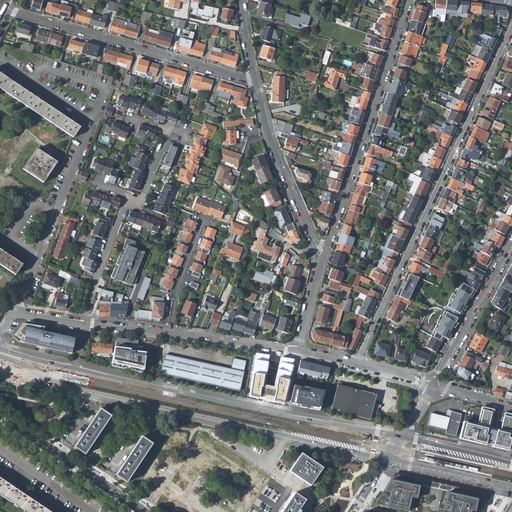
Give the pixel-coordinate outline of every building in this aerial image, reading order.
[(32,0),(31,7),(40,9),(43,0),(41,0),(32,0)] [(167,0),(166,8),(177,10),(178,6),(177,5),(177,3),(178,4),(179,1),(184,1),(183,0),(167,0)] [(384,0),(382,4),(395,8),(397,0),(387,0),(387,1),(384,0)] [(433,10),(432,15),(435,15),(436,11),(441,12),(441,15),(444,16),(445,14),(445,10),(446,0),(445,0),(435,0),(435,8),(436,8),(436,9),(433,9),(433,10)] [(446,0),(445,10),(456,12),(456,10),(457,4),(457,1),(446,0)] [(198,3),(192,2),(191,2),(189,10),(197,11),(196,15),(212,19),(213,15),(218,16),(219,9),(204,6),(203,10),(199,9),(198,7),(199,3),(198,3)] [(260,2),(256,15),(267,19),(271,5),(260,2)] [(455,15),(455,16),(462,17),(462,13),(468,14),(468,12),(469,3),(459,2),(458,4),(457,4),(456,10),(456,12),(455,15)] [(48,3),(46,11),(57,15),(60,6),(48,3)] [(471,3),(471,9),(476,9),(475,14),(480,14),(481,5),(471,3)] [(355,4),(352,15),(358,17),(359,14),(358,14),(360,6),(355,4)] [(60,6),(57,15),(72,19),(75,9),(60,5),(60,6)] [(416,10),(412,20),(418,22),(426,25),(432,27),(432,24),(432,20),(426,18),(425,21),(423,21),(428,8),(417,5),(416,10)] [(480,14),(480,16),(486,16),(487,15),(492,16),(494,6),(481,5),(480,14)] [(492,16),(491,24),(496,27),(499,21),(498,20),(499,14),(507,16),(509,13),(503,7),(494,6),(492,16)] [(223,8),(221,19),(229,21),(229,20),(231,20),(233,10),(223,8)] [(383,8),(381,13),(386,15),(396,18),(398,11),(390,8),(389,10),(383,8)] [(78,10),(75,20),(89,24),(92,14),(78,10)] [(92,14),(89,24),(104,28),(108,14),(104,13),(103,17),(92,14)] [(285,21),(292,22),(294,15),(287,14),(285,21)] [(350,23),(348,28),(354,30),(358,17),(352,15),(350,23)] [(379,19),(378,24),(382,25),(392,29),(396,18),(386,15),(384,20),(379,19)] [(114,19),(110,31),(123,34),(125,26),(116,23),(117,20),(114,19)] [(337,19),(335,23),(348,28),(350,23),(337,19)] [(412,22),(408,32),(422,36),(426,25),(418,22),(417,24),(412,22)] [(19,23),(16,32),(28,36),(30,27),(19,23)] [(491,24),(490,38),(497,41),(502,29),(496,27),(491,24)] [(125,26),(123,34),(136,38),(139,26),(136,25),(135,29),(125,26)] [(380,31),(379,35),(380,37),(388,40),(392,29),(382,25),(380,31)] [(264,27),(260,41),(270,43),(271,37),(278,39),(280,32),(264,27)] [(146,28),(143,40),(155,44),(158,35),(148,32),(149,29),(146,28)] [(39,29),(36,40),(47,43),(48,43),(50,33),(39,29)] [(178,41),(175,49),(188,53),(191,45),(192,40),(195,32),(189,30),(187,36),(181,34),(179,41),(178,41)] [(408,32),(405,42),(411,44),(411,46),(417,48),(420,49),(424,37),(422,36),(408,32)] [(50,33),(48,43),(60,47),(63,37),(50,33)] [(479,43),(478,46),(482,47),(492,52),(497,41),(490,38),(483,34),(481,37),(487,40),(485,46),(479,43)] [(158,35),(155,44),(169,48),(172,36),(169,35),(168,38),(158,35)] [(371,36),(369,40),(374,42),(372,47),(384,52),(387,43),(382,41),(379,41),(379,42),(377,42),(377,38),(371,36)] [(71,40),(68,48),(81,52),(84,44),(71,40)] [(191,45),(188,53),(201,57),(205,46),(197,43),(197,42),(192,40),(191,45)] [(81,52),(81,53),(96,58),(99,47),(84,43),(84,44),(81,52)] [(404,44),(401,53),(410,56),(410,59),(412,60),(414,60),(417,48),(411,46),(404,44)] [(442,49),(440,56),(444,57),(448,46),(446,45),(443,44),(441,48),(442,49)] [(365,45),(364,48),(370,50),(369,53),(373,54),(373,52),(383,56),(384,52),(372,47),(365,45)] [(212,47),(208,59),(221,63),(224,54),(214,52),(215,48),(212,47)] [(262,47),(259,58),(266,60),(266,62),(270,63),(272,57),(274,50),(262,47)] [(473,52),(471,56),(486,64),(492,52),(482,47),(478,54),(473,52)] [(107,50),(103,61),(106,62),(107,59),(117,62),(120,53),(107,50)] [(326,50),(322,63),(327,64),(330,52),(326,50)] [(120,53),(117,62),(127,65),(126,68),(129,69),(132,57),(120,53)] [(224,54),(221,63),(234,67),(238,55),(235,54),(234,58),(224,54)] [(373,55),(369,66),(377,69),(378,66),(379,67),(382,58),(373,55)] [(401,56),(397,68),(404,70),(406,66),(410,68),(412,60),(410,59),(401,56)] [(469,56),(468,59),(475,62),(479,64),(476,71),(481,74),(486,64),(471,56),(469,56)] [(139,59),(136,71),(139,72),(140,69),(146,70),(149,62),(139,59)] [(511,61),(506,59),(502,69),(508,72),(511,74),(511,72),(511,61)] [(149,62),(146,70),(153,73),(152,76),(155,77),(159,65),(149,62)] [(98,64),(95,72),(101,74),(103,66),(98,64)] [(364,64),(359,77),(360,77),(373,81),(377,69),(369,66),(364,64)] [(166,67),(163,79),(166,80),(167,77),(173,78),(176,70),(166,67)] [(325,80),(323,87),(334,91),(339,77),(345,79),(347,72),(332,67),(327,81),(325,80)] [(396,69),(393,79),(394,79),(403,82),(406,74),(408,75),(409,72),(407,71),(406,72),(396,69)] [(465,75),(463,77),(466,79),(477,84),(481,74),(476,71),(471,69),(471,71),(475,73),(473,77),(468,75),(467,76),(465,75)] [(173,78),(172,84),(175,85),(175,83),(182,85),(186,73),(176,70),(173,78)] [(0,71),(0,86),(74,137),(81,127),(0,71)] [(508,72),(502,84),(511,89),(511,88),(511,73),(511,74),(508,72)] [(307,73),(305,80),(315,83),(317,75),(307,73)] [(193,75),(189,87),(199,90),(200,86),(203,77),(193,75)] [(200,86),(199,90),(209,93),(213,80),(203,77),(200,86)] [(284,78),(272,77),(272,90),(283,90),(284,78)] [(360,77),(360,79),(364,80),(361,89),(370,93),(374,82),(373,81),(360,77)] [(390,86),(388,93),(398,97),(400,97),(403,89),(406,90),(409,88),(410,84),(403,82),(394,79),(392,84),(391,87),(390,87),(390,86)] [(466,79),(461,89),(472,94),(477,84),(466,79)] [(220,82),(216,95),(220,95),(221,92),(230,95),(232,86),(220,82)] [(494,84),(490,93),(492,93),(494,94),(493,97),(507,103),(509,98),(506,96),(508,91),(494,84)] [(232,86),(230,95),(240,98),(239,101),(242,102),(246,90),(232,86)] [(449,92),(447,96),(467,105),(472,94),(461,89),(458,96),(453,93),(453,94),(449,92)] [(283,90),(272,90),(271,103),(283,103),(283,90)] [(364,92),(361,100),(367,102),(370,94),(364,92)] [(388,93),(384,104),(394,107),(395,107),(398,97),(388,93)] [(444,94),(442,97),(451,101),(450,107),(453,108),(451,111),(462,116),(467,105),(447,96),(444,94)] [(123,96),(120,106),(127,109),(128,107),(131,99),(123,96)] [(131,99),(128,107),(134,110),(135,107),(139,108),(142,101),(131,97),(131,99)] [(352,97),(350,103),(359,106),(358,111),(364,113),(367,102),(361,100),(352,97)] [(490,98),(482,115),(492,120),(500,102),(490,98)] [(142,101),(139,108),(142,110),(141,113),(148,115),(152,105),(142,101)] [(193,108),(191,112),(198,114),(200,110),(207,113),(209,105),(210,104),(205,103),(203,110),(198,108),(197,109),(194,108),(193,108)] [(384,104),(381,113),(391,117),(394,107),(384,104)] [(152,105),(148,115),(153,117),(152,119),(156,120),(160,111),(161,108),(152,105)] [(209,105),(207,113),(223,119),(224,116),(221,115),(221,114),(213,112),(215,107),(209,105)] [(415,110),(414,114),(417,115),(420,116),(420,115),(421,113),(422,111),(423,107),(420,106),(418,111),(415,110)] [(106,110),(102,119),(106,120),(108,115),(112,116),(113,113),(106,110)] [(349,119),(348,122),(350,123),(359,126),(363,114),(352,110),(350,116),(352,117),(356,118),(354,121),(351,120),(349,119)] [(160,111),(156,120),(164,123),(166,119),(176,122),(178,116),(174,114),(175,113),(169,111),(168,112),(168,114),(160,111)] [(451,111),(447,119),(458,125),(462,116),(451,111)] [(381,113),(377,125),(393,130),(395,124),(390,122),(391,117),(381,113)] [(479,117),(475,125),(487,130),(491,122),(479,117)] [(109,119),(105,129),(109,131),(111,128),(118,131),(122,122),(114,119),(113,121),(109,119)] [(291,125),(274,119),(278,132),(281,133),(289,136),(291,125)] [(496,121),(494,126),(503,129),(505,125),(496,121)] [(118,131),(118,133),(126,136),(131,126),(122,122),(118,131)] [(180,172),(177,180),(189,184),(192,176),(193,172),(196,173),(199,165),(197,164),(201,155),(202,156),(206,147),(204,147),(207,138),(211,139),(212,135),(213,136),(216,127),(204,122),(200,131),(199,130),(197,134),(194,133),(192,138),(195,139),(193,143),(195,143),(194,147),(192,146),(188,155),(187,154),(185,160),(187,160),(185,165),(187,166),(185,169),(181,168),(179,172),(180,172)] [(350,123),(346,134),(349,135),(356,137),(359,126),(350,123)] [(138,129),(136,135),(145,138),(145,137),(149,128),(140,124),(138,129)] [(223,131),(221,145),(235,144),(235,139),(234,130),(234,125),(232,125),(224,126),(223,131)] [(377,125),(374,134),(380,137),(381,134),(399,139),(401,133),(399,132),(393,130),(377,125)] [(435,126),(433,129),(451,138),(456,129),(451,126),(450,128),(447,127),(446,127),(445,129),(443,129),(442,132),(441,131),(439,129),(439,128),(435,126)] [(474,127),(470,136),(482,142),(484,143),(489,133),(474,127)] [(149,128),(145,137),(157,141),(160,134),(156,133),(157,130),(149,128)] [(431,129),(430,131),(434,133),(434,132),(436,132),(435,133),(440,135),(439,138),(444,140),(441,145),(447,148),(451,138),(433,129),(431,129)] [(281,133),(279,137),(287,139),(284,148),(293,152),(297,142),(298,142),(299,139),(289,136),(281,133)] [(349,135),(345,144),(352,146),(356,137),(349,135)] [(373,137),(371,145),(379,148),(382,140),(373,137)] [(470,138),(465,148),(474,152),(480,155),(481,152),(476,150),(477,147),(473,146),(475,141),(470,138)] [(506,141),(502,151),(505,153),(507,149),(510,143),(506,141)] [(345,144),(342,154),(349,157),(352,146),(345,144)] [(171,145),(161,170),(168,172),(178,148),(171,145)] [(371,145),(367,157),(376,160),(377,161),(378,157),(375,156),(377,152),(389,156),(392,156),(393,152),(379,148),(371,145)] [(401,146),(398,154),(404,156),(406,150),(407,148),(401,146)] [(423,149),(422,152),(424,153),(441,160),(445,151),(436,147),(433,155),(428,153),(428,151),(423,149)] [(37,148),(23,168),(43,182),(57,162),(37,148)] [(139,148),(135,159),(145,163),(147,156),(144,155),(146,151),(139,148)] [(465,148),(461,157),(470,161),(474,152),(465,148)] [(222,149),(218,160),(234,165),(233,167),(238,168),(242,156),(222,149)] [(332,150),(331,153),(340,156),(337,165),(345,168),(349,157),(342,154),(332,150)] [(424,160),(421,165),(436,172),(441,160),(424,153),(421,159),(424,160)] [(261,154),(251,159),(255,170),(266,165),(261,154)] [(131,157),(128,166),(138,170),(142,171),(145,163),(135,159),(131,157)] [(377,161),(376,160),(367,157),(363,169),(368,171),(369,168),(375,170),(376,167),(384,170),(386,164),(377,161)] [(503,157),(500,164),(507,167),(508,165),(505,163),(507,159),(506,159),(503,157)] [(94,159),(91,166),(94,167),(94,169),(100,172),(104,162),(94,159)] [(104,162),(100,172),(104,173),(105,172),(110,174),(112,168),(114,164),(105,160),(104,162)] [(460,160),(456,167),(465,171),(468,164),(460,160)] [(323,164),(322,167),(325,167),(324,169),(330,171),(328,177),(341,181),(344,171),(329,166),(323,164)] [(255,170),(260,183),(272,178),(267,165),(266,165),(255,170)] [(420,165),(419,168),(422,170),(424,169),(425,169),(424,172),(428,174),(426,179),(431,182),(436,172),(421,165),(420,165)] [(221,166),(216,182),(231,187),(234,178),(230,176),(228,176),(229,174),(230,169),(221,166)] [(312,173),(293,166),(297,177),(303,179),(301,184),(310,187),(311,181),(309,180),(312,173)] [(456,167),(452,177),(461,181),(462,182),(464,177),(472,181),(474,176),(465,171),(456,167)] [(110,174),(107,181),(113,184),(114,180),(118,182),(121,176),(116,174),(118,171),(112,168),(110,174)] [(363,169),(358,183),(369,187),(370,183),(367,182),(370,175),(367,174),(368,171),(363,169)] [(135,172),(131,180),(140,184),(145,173),(142,171),(138,170),(137,173),(135,172)] [(451,179),(447,188),(460,194),(461,194),(462,192),(459,191),(458,190),(458,191),(456,190),(458,187),(459,188),(461,184),(451,179)] [(131,180),(127,191),(134,194),(135,191),(137,191),(140,184),(131,180)] [(330,187),(328,193),(336,196),(341,183),(331,180),(329,185),(330,187)] [(411,194),(413,196),(422,201),(430,185),(420,181),(417,188),(414,187),(411,194)] [(358,183),(354,194),(364,197),(365,192),(367,192),(369,187),(358,183)] [(164,187),(160,196),(171,200),(174,192),(176,192),(178,189),(165,184),(164,187)] [(511,190),(502,185),(500,190),(504,192),(511,196),(511,190)] [(266,205),(262,207),(263,210),(281,203),(274,187),(263,192),(264,194),(269,204),(266,205)] [(446,190),(442,199),(453,204),(456,198),(454,198),(455,194),(446,190)] [(92,195),(89,202),(97,205),(100,199),(101,195),(93,191),(92,195)] [(85,192),(81,202),(88,204),(89,202),(92,195),(85,192)] [(323,192),(320,201),(322,201),(333,205),(336,196),(328,193),(323,192)] [(511,196),(504,192),(503,196),(506,197),(504,202),(507,203),(511,206),(511,196)] [(308,197),(300,194),(304,203),(307,204),(310,197),(308,197)] [(354,194),(349,210),(356,213),(361,214),(363,209),(362,209),(360,208),(364,197),(354,194)] [(101,199),(99,206),(108,209),(109,205),(112,199),(103,195),(101,199)] [(112,199),(109,205),(117,208),(120,199),(113,196),(112,199)] [(160,196),(157,204),(166,208),(167,208),(171,200),(160,196)] [(406,203),(404,208),(416,213),(422,201),(413,196),(409,205),(406,203)] [(197,198),(193,209),(204,213),(203,214),(207,216),(208,214),(212,216),(212,215),(221,218),(225,207),(213,202),(212,203),(197,198)] [(442,199),(437,208),(448,213),(450,208),(455,211),(458,206),(453,204),(442,199)] [(322,201),(318,212),(329,216),(333,205),(322,201)] [(156,204),(153,211),(163,215),(166,208),(157,204),(156,204)] [(284,206),(273,211),(280,228),(291,223),(284,206)] [(404,212),(401,220),(403,220),(401,224),(404,225),(410,228),(416,213),(404,208),(403,207),(401,211),(404,212)] [(349,210),(344,224),(351,227),(356,213),(349,210)] [(125,212),(122,219),(133,224),(137,214),(129,211),(128,214),(125,212)] [(404,212),(401,211),(396,222),(401,224),(403,220),(401,220),(404,212)] [(137,214),(133,224),(141,227),(146,216),(137,213),(137,214)] [(501,213),(497,219),(510,226),(511,222),(511,219),(504,215),(501,213)] [(434,214),(429,225),(439,230),(440,226),(443,220),(439,217),(434,214)] [(68,215),(58,241),(66,244),(76,220),(76,218),(68,215)] [(146,216),(141,227),(150,230),(154,221),(154,220),(146,216)] [(96,221),(94,227),(103,231),(106,225),(109,227),(111,222),(104,220),(99,218),(97,221),(96,221)] [(320,218),(317,226),(325,229),(328,221),(320,218)] [(248,249),(259,253),(265,237),(266,233),(264,232),(265,230),(267,231),(269,226),(260,219),(253,236),(258,238),(257,242),(252,240),(248,249)] [(185,227),(183,231),(184,231),(191,234),(192,230),(194,231),(198,223),(189,220),(186,227),(185,227)] [(394,220),(392,225),(396,227),(394,230),(396,231),(394,236),(404,240),(408,231),(402,228),(404,225),(401,224),(396,222),(394,220)] [(154,221),(150,230),(157,233),(161,223),(154,221)] [(493,223),(490,227),(504,235),(508,227),(499,222),(497,225),(493,223)] [(232,223),(220,254),(238,262),(243,250),(232,245),(235,236),(241,238),(242,236),(247,239),(250,232),(244,230),(245,228),(232,223)] [(344,224),(341,234),(346,236),(348,230),(350,231),(351,231),(352,227),(351,227),(344,224)] [(429,225),(424,236),(433,241),(436,242),(441,231),(439,230),(429,225)] [(94,227),(90,238),(96,240),(98,237),(101,238),(103,231),(94,227)] [(208,227),(205,235),(207,236),(206,240),(212,242),(213,243),(215,239),(214,239),(217,231),(208,227)] [(288,235),(283,237),(291,243),(300,239),(295,227),(287,231),(288,235)] [(180,239),(178,243),(180,243),(186,246),(187,242),(190,243),(193,235),(191,234),(184,231),(181,239),(180,239)] [(341,234),(338,243),(348,247),(349,244),(352,245),(355,238),(348,236),(346,236),(341,234)] [(493,238),(492,237),(489,242),(495,246),(498,248),(503,238),(495,234),(493,238)] [(393,235),(387,248),(398,253),(404,240),(394,236),(393,235)] [(424,236),(419,248),(431,254),(434,255),(436,248),(431,246),(433,241),(424,236)] [(88,237),(85,246),(91,249),(95,250),(99,241),(96,240),(90,238),(88,237)] [(259,253),(257,258),(271,263),(273,257),(277,259),(281,248),(275,246),(274,249),(267,246),(269,240),(265,237),(259,253)] [(126,238),(111,277),(125,283),(126,281),(132,283),(135,284),(138,277),(135,276),(144,252),(135,248),(136,246),(134,245),(135,242),(126,238)] [(203,239),(200,247),(202,248),(201,252),(207,254),(209,254),(210,251),(209,250),(212,242),(206,240),(203,239)] [(58,241),(52,256),(61,259),(66,244),(58,241)] [(474,245),(473,248),(477,250),(489,256),(495,246),(489,242),(485,241),(482,246),(481,249),(478,247),(474,245)] [(175,250),(174,254),(175,255),(181,257),(183,253),(185,254),(188,246),(186,246),(180,243),(176,251),(175,250)] [(338,243),(335,252),(345,255),(348,256),(351,248),(348,247),(338,243)] [(382,245),(378,253),(385,257),(394,261),(398,253),(387,248),(382,245)] [(0,263),(16,275),(23,264),(16,260),(0,248),(0,263)] [(84,248),(81,257),(82,257),(91,261),(94,252),(91,251),(84,248)] [(415,256),(414,259),(419,262),(421,259),(428,262),(431,254),(419,248),(417,252),(418,253),(416,257),(415,256)] [(447,261),(450,262),(455,251),(453,249),(447,261)] [(477,250),(472,258),(484,265),(489,256),(477,250)] [(199,251),(195,259),(198,260),(196,263),(203,266),(204,266),(205,262),(204,262),(207,254),(201,252),(199,251)] [(335,252),(331,264),(341,267),(342,263),(344,264),(346,261),(343,260),(345,255),(335,252)] [(170,262),(169,266),(170,266),(176,269),(178,265),(180,266),(183,258),(181,257),(175,255),(172,262),(170,262)] [(82,257),(80,264),(81,265),(83,266),(82,270),(91,273),(95,263),(91,261),(82,257)] [(385,257),(383,262),(388,264),(387,267),(384,266),(382,270),(389,273),(394,261),(385,257)] [(194,262),(191,270),(193,271),(191,275),(199,278),(200,274),(199,273),(203,266),(196,263),(194,262)] [(412,263),(407,273),(417,278),(420,271),(423,273),(425,269),(422,268),(422,267),(412,263)] [(475,263),(470,274),(479,279),(481,280),(485,272),(481,270),(483,267),(475,263)] [(292,264),(287,277),(288,277),(291,278),(296,266),(292,264)] [(166,273),(164,278),(165,278),(171,281),(173,277),(175,278),(179,270),(176,269),(170,266),(167,274),(166,273)] [(296,266),(291,278),(296,280),(301,268),(296,266)] [(258,267),(253,278),(270,284),(274,273),(258,267)] [(332,269),(329,279),(331,280),(340,283),(343,272),(332,269)] [(377,280),(375,283),(382,287),(389,273),(382,270),(380,269),(376,277),(377,280)] [(465,277),(462,284),(475,290),(479,283),(477,282),(479,279),(470,274),(462,270),(460,274),(465,277)] [(46,273),(42,282),(56,287),(59,278),(46,273)] [(212,273),(210,281),(215,283),(218,276),(212,273)] [(417,278),(407,273),(405,277),(407,278),(405,282),(403,281),(400,287),(402,288),(400,292),(398,291),(396,296),(403,299),(408,301),(418,278),(417,278)] [(69,275),(68,282),(76,284),(77,280),(69,275)] [(138,296),(144,298),(152,277),(146,275),(138,296)] [(351,286),(350,289),(365,296),(376,301),(379,294),(370,290),(369,292),(357,287),(360,281),(368,285),(370,281),(356,275),(351,286)] [(511,280),(504,276),(499,286),(510,292),(511,293),(511,280)] [(288,277),(283,291),(295,295),(300,282),(296,280),(291,278),(288,277)] [(161,285),(159,289),(167,292),(168,289),(170,290),(174,282),(171,281),(165,278),(162,286),(161,285)] [(331,280),(328,287),(336,290),(337,288),(339,288),(342,289),(341,291),(349,293),(350,289),(351,286),(340,283),(331,280)] [(475,290),(462,284),(459,290),(457,289),(454,295),(452,294),(448,302),(449,302),(446,307),(459,314),(461,310),(464,311),(466,306),(464,305),(468,297),(470,299),(475,290)] [(499,286),(494,295),(505,301),(510,292),(499,286)] [(324,289),(322,294),(335,298),(336,293),(324,289)] [(58,293),(54,307),(65,310),(67,301),(62,299),(63,295),(58,293)] [(151,320),(159,322),(160,319),(160,316),(162,316),(164,301),(163,301),(164,296),(150,294),(150,299),(153,299),(152,309),(138,307),(138,308),(134,308),(133,317),(138,318),(138,319),(148,320),(148,319),(151,319),(151,320)] [(322,294),(320,300),(333,304),(335,298),(322,294)] [(494,295),(489,303),(504,311),(507,307),(503,305),(505,301),(494,295)] [(365,296),(357,314),(359,315),(365,318),(368,319),(376,301),(365,296)] [(206,297),(202,309),(206,311),(207,308),(214,311),(217,303),(207,299),(208,298),(206,297)] [(344,306),(342,310),(347,311),(351,299),(347,297),(345,301),(344,306)] [(262,309),(257,322),(259,323),(263,313),(268,299),(265,298),(261,307),(262,307),(261,309),(262,309)] [(221,321),(219,327),(229,330),(235,315),(241,301),(239,300),(238,301),(233,311),(232,311),(227,320),(223,318),(221,321)] [(97,311),(95,316),(125,318),(125,306),(126,302),(121,301),(120,302),(119,306),(99,306),(99,311),(97,311)] [(186,301),(181,313),(183,314),(182,316),(191,319),(196,305),(186,301)] [(393,302),(391,307),(400,312),(403,306),(398,304),(393,302)] [(247,318),(246,322),(256,326),(257,322),(262,309),(261,309),(262,307),(261,307),(253,303),(247,318)] [(334,303),(332,308),(338,310),(342,311),(342,310),(344,306),(340,305),(334,303)] [(319,307),(315,321),(325,323),(329,309),(319,307)] [(391,307),(386,318),(395,322),(400,312),(391,307)] [(446,307),(444,311),(457,318),(459,314),(446,307)] [(338,310),(334,325),(336,326),(337,327),(342,311),(338,310)] [(431,336),(441,342),(444,337),(448,340),(451,335),(449,334),(452,327),(454,328),(457,323),(455,322),(457,318),(444,311),(441,316),(440,315),(436,323),(437,324),(430,336),(431,336)] [(213,313),(209,323),(217,326),(221,317),(213,313)] [(259,323),(258,325),(271,330),(275,318),(263,313),(259,323)] [(489,322),(486,327),(496,332),(495,334),(501,338),(507,327),(501,324),(505,318),(496,313),(490,323),(489,322)] [(353,337),(348,348),(353,350),(361,332),(359,330),(359,328),(358,328),(361,321),(363,322),(365,318),(359,315),(354,329),(355,329),(352,337),(353,337)] [(236,318),(232,328),(242,332),(246,322),(247,318),(244,317),(242,321),(236,318)] [(280,317),(277,331),(288,334),(292,319),(280,317)] [(246,322),(242,332),(252,335),(256,326),(246,322)] [(23,323),(15,334),(21,338),(20,340),(71,353),(75,338),(43,330),(44,326),(45,326),(23,323)] [(313,329),(311,336),(313,340),(330,345),(333,334),(330,333),(313,329)] [(333,334),(330,345),(345,348),(348,337),(333,334)] [(476,334),(469,347),(480,352),(487,340),(476,334)] [(431,336),(425,347),(435,353),(441,342),(431,336)] [(135,340),(116,338),(111,365),(143,372),(145,352),(137,351),(138,342),(135,342),(135,340)] [(92,343),(91,353),(95,354),(95,355),(111,357),(112,345),(96,343),(96,344),(92,343)] [(376,343),(373,354),(386,358),(387,357),(388,351),(389,346),(376,343)] [(500,344),(494,355),(503,359),(509,349),(500,344)] [(396,349),(393,359),(405,362),(406,360),(408,352),(396,349)] [(467,349),(466,352),(482,360),(483,357),(467,349)] [(416,350),(412,362),(425,367),(430,355),(416,350)] [(289,357),(252,351),(245,397),(289,405),(299,359),(289,357)] [(466,352),(458,367),(467,372),(473,361),(476,362),(479,364),(482,360),(466,352)] [(164,354),(160,373),(239,389),(246,359),(232,356),(230,368),(164,354)] [(482,361),(480,365),(486,368),(490,361),(484,358),(482,361)] [(330,367),(299,359),(297,371),(327,379),(330,367)] [(473,361),(467,372),(470,373),(476,362),(473,361)] [(458,367),(455,373),(458,378),(471,382),(473,375),(470,373),(467,372),(458,367)] [(497,367),(494,375),(499,377),(502,378),(511,380),(511,376),(511,373),(511,371),(504,369),(499,367),(497,367)] [(325,390),(294,384),(290,404),(320,410),(325,390)] [(337,385),(330,411),(368,421),(370,415),(375,417),(377,407),(372,406),(375,394),(349,388),(337,385)] [(496,388),(494,396),(502,398),(504,390),(496,388)] [(511,433),(511,434),(511,432),(511,414),(504,412),(500,431),(489,428),(493,410),(481,407),(477,425),(463,421),(459,438),(485,445),(485,443),(493,445),(492,447),(507,450),(508,448),(511,449),(511,433)] [(87,456),(113,418),(103,411),(77,449),(87,456)] [(430,414),(427,426),(446,431),(445,434),(455,436),(461,414),(450,412),(449,418),(430,414)] [(129,483),(155,446),(145,439),(119,476),(129,483)] [(312,487),(324,469),(303,455),(292,471),(291,473),(312,487)] [(475,511),(487,493),(394,472),(375,503),(412,511),(475,511)] [(50,511),(0,478),(0,494),(26,511),(50,511)] [(297,511),(305,501),(294,494),(281,511),(297,511)] [(511,511),(511,498),(501,511),(511,511)]
